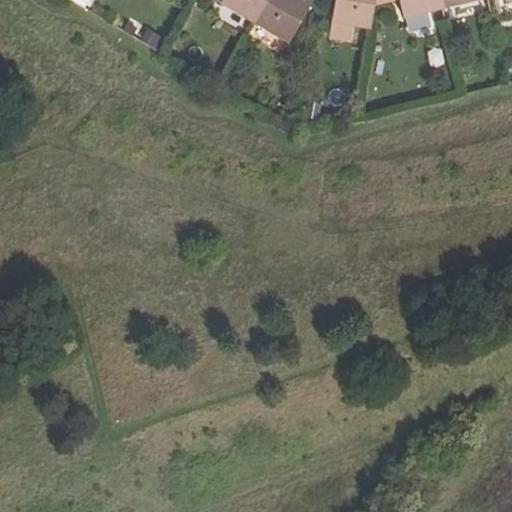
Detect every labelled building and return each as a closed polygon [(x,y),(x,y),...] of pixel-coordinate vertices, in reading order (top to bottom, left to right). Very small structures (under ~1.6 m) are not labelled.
[(90,0),(69,0),(69,1),(85,10),(90,0)] [(216,0),(256,23),(269,0),(216,0)] [(269,0),(256,23),(290,43),(313,2),(309,0),(269,0)] [(335,0),(329,37),(352,41),(354,26),(371,29),(376,3),(376,0),(335,0)] [(400,0),(404,18),(443,8),(440,0),(400,0)]
